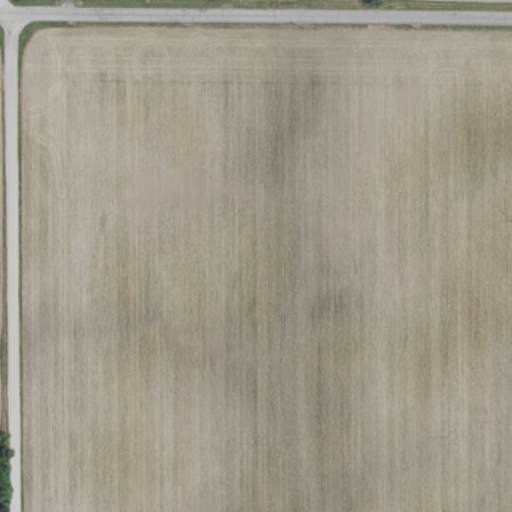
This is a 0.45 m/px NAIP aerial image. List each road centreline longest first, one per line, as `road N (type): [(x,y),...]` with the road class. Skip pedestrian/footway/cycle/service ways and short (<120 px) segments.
road 1 (residential): [(11,511),(3,0)]
road 2 (residential): [(0,15),(511,21)]
